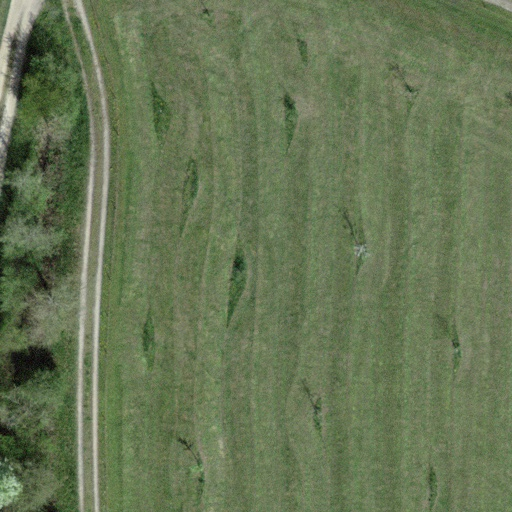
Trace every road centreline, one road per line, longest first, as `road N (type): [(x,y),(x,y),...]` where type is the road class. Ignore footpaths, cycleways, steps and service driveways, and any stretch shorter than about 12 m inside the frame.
road 1 (track): [(94,511),(109,160),(100,97),(68,0)]
road 2 (track): [(0,159),(29,0)]
